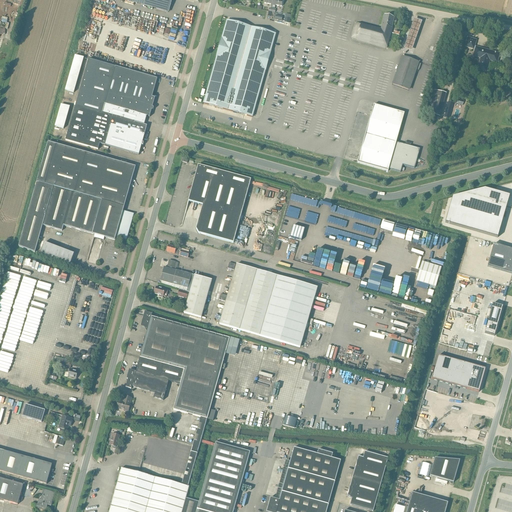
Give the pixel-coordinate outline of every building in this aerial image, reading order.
[(168,12),(171,0),(125,0),(168,12)] [(273,7),(274,0),(265,0),(264,4),(271,5),(270,7),(270,8),(269,8),(268,12),(269,12),(268,16),(271,17),(272,12),(272,9),(273,7)] [(387,48),(392,29),(392,28),(394,18),(384,15),(380,30),(356,23),(352,39),(387,48)] [(406,43),(404,48),(405,49),(412,51),(413,48),(415,42),(417,36),(422,22),(414,19),(408,37),(406,43)] [(275,35),(227,21),(203,103),(252,117),(268,61),(275,35)] [(497,62),(499,54),(474,47),(476,41),(468,38),(466,46),(476,49),(474,56),(481,58),(478,70),(477,74),(484,76),(485,72),(486,72),(489,60),(497,62)] [(419,71),(421,64),(418,63),(407,59),(403,57),(393,84),(409,90),(416,70),(419,71)] [(75,106),(65,141),(98,150),(100,144),(139,156),(147,126),(144,125),(147,116),(150,117),(151,110),(152,110),(153,110),(154,109),(153,108),(152,107),(155,98),(152,97),(157,79),(88,60),(75,106)] [(440,117),(446,93),(434,90),(428,114),(440,117)] [(448,101),(443,118),(449,119),(454,103),(448,101)] [(366,131),(357,163),(388,171),(388,169),(396,171),(400,172),(402,165),(414,168),(419,149),(395,143),(404,113),(374,104),(366,131)] [(460,127),(464,110),(460,109),(455,126),(455,129),(458,130),(459,127),(460,127)] [(48,143),(18,247),(35,253),(42,226),(62,231),(63,226),(95,235),(94,238),(103,240),(104,238),(115,241),(116,237),(126,239),(132,215),(122,212),(135,167),(111,160),(90,155),(48,143)] [(198,166),(188,202),(190,202),(195,204),(200,205),(203,206),(196,229),(199,234),(233,243),(251,180),(198,166)] [(452,197),(445,223),(497,238),(509,196),(484,189),(452,197)] [(293,226),(290,237),(301,241),(305,229),(293,226)] [(44,243),(40,255),(70,266),(74,254),(72,254),(46,244),(44,243)] [(494,244),(487,267),(511,274),(511,272),(511,249),(497,245),(494,244)] [(188,258),(189,253),(181,251),(182,249),(176,248),(176,247),(168,245),(168,246),(167,246),(166,248),(167,249),(166,252),(174,254),(175,254),(179,255),(179,256),(188,258)] [(164,268),(160,281),(161,281),(161,284),(172,287),(190,292),(184,314),(201,318),(212,281),(194,276),(176,271),(178,263),(169,261),(167,268),(164,268)] [(435,287),(441,268),(422,262),(416,281),(435,287)] [(250,334),(268,274),(236,264),(219,324),(250,334)] [(268,274),(250,334),(300,348),(308,318),(315,296),(317,288),(268,274)] [(166,297),(167,291),(156,288),(155,291),(154,291),(154,293),(154,294),(158,295),(158,296),(162,298),(162,296),(166,297)] [(187,299),(189,293),(179,290),(177,297),(187,299)] [(493,304),(485,333),(494,336),(503,307),(493,304)] [(145,312),(141,327),(144,328),(147,333),(141,357),(158,362),(185,370),(185,371),(182,381),(181,385),(179,391),(173,410),(201,418),(207,420),(226,354),(230,339),(152,317),(151,317),(152,314),(145,312)] [(438,356),(432,379),(478,392),(485,369),(438,356)] [(128,380),(126,388),(131,390),(132,387),(155,394),(154,398),(163,400),(168,381),(181,385),(182,381),(185,371),(185,370),(158,362),(141,357),(140,358),(136,372),(129,370),(127,380),(128,380)] [(65,372),(64,377),(67,378),(67,377),(76,379),(78,371),(70,369),(69,370),(68,373),(66,373),(65,372)] [(130,405),(131,398),(124,397),(123,403),(118,402),(116,409),(128,412),(130,405)] [(26,405),(22,417),(41,422),(45,411),(26,405)] [(70,426),(72,420),(71,419),(63,416),(59,428),(67,430),(68,426),(70,426)] [(199,424),(197,432),(201,433),(204,433),(206,425),(207,420),(201,418),(199,424)] [(187,511),(191,500),(190,500),(189,500),(186,499),(189,487),(188,487),(198,452),(204,433),(201,433),(197,432),(182,485),(122,468),(109,511),(187,511)] [(117,448),(120,436),(112,434),(109,446),(113,446),(112,448),(113,449),(114,450),(115,449),(116,449),(117,447),(117,448)] [(233,511),(250,452),(216,443),(199,502),(191,500),(187,511),(233,511)] [(317,455),(294,448),(279,501),(270,498),(267,509),(268,509),(268,508),(269,509),(270,509),(271,511),(270,511),(326,511),(340,461),(331,459),(333,454),(318,450),(317,455)] [(0,471),(46,484),(52,465),(0,450),(0,471)] [(352,477),(380,485),(388,458),(365,452),(363,458),(358,457),(352,477)] [(435,459),(430,476),(453,483),(460,461),(435,459)] [(373,511),(380,485),(352,477),(347,498),(352,499),(350,505),(373,511)] [(0,499),(18,505),(23,485),(0,478),(0,499)] [(51,507),(55,493),(43,490),(40,500),(39,500),(37,507),(46,510),(47,506),(51,507)] [(412,493),(406,511),(445,511),(448,503),(412,493)]
